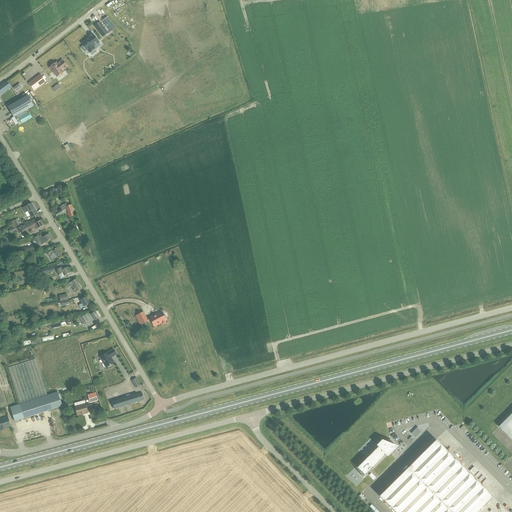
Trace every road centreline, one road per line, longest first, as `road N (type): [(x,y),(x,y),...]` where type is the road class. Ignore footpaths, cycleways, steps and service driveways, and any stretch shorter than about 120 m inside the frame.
road 1 (primary): [(0,467),(511,330)]
road 2 (unclassified): [(511,308),(162,405)]
road 3 (unclassified): [(250,415),(511,344)]
road 4 (unclassified): [(0,482),(250,415)]
road 5 (unclassified): [(162,405),(36,196)]
road 6 (unknown): [(511,485),(439,421),(371,488),(386,511)]
road 7 (unclassified): [(162,405),(133,423),(0,452)]
road 8 (unclassified): [(0,80),(106,0)]
road 9 (unclassified): [(333,511),(261,439),(250,415)]
